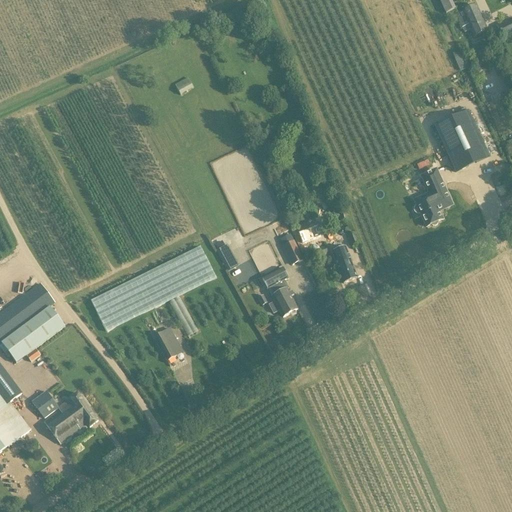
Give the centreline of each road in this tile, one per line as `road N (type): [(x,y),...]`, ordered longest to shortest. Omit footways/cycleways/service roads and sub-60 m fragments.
road 1 (unclassified): [(158,447),(511,232)]
road 2 (unclassified): [(158,447),(122,380),(24,260),(0,205)]
